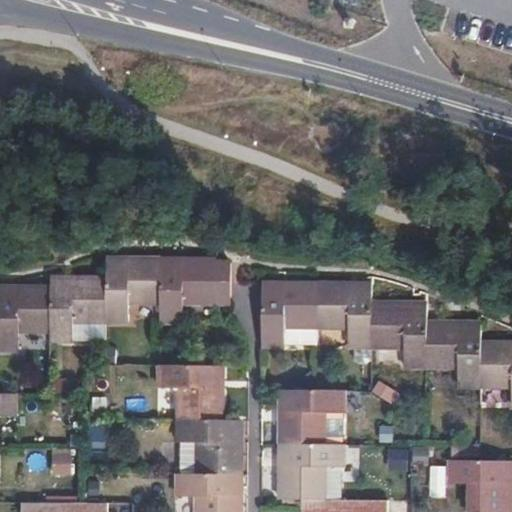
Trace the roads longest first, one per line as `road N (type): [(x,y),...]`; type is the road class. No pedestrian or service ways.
road 1 (tertiary): [(30,12),(511,129)]
road 2 (tertiary): [(511,123),(120,0)]
road 3 (residential): [(256,511),(255,339),(242,317)]
